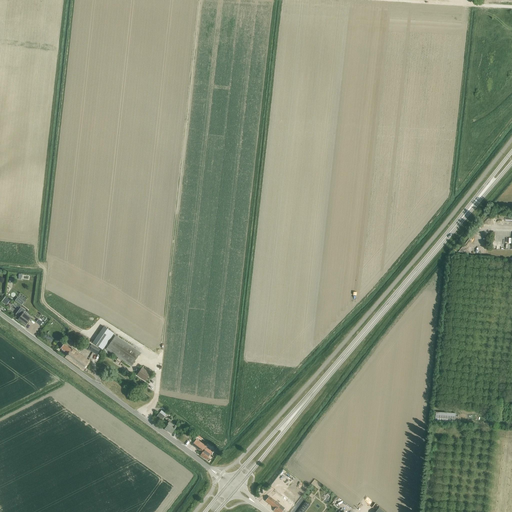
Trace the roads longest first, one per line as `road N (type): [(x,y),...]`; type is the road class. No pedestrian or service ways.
road 1 (track): [(160,354),(199,0)]
road 2 (unclassified): [(207,467),(0,313)]
road 3 (secondary): [(337,365),(471,206)]
road 4 (secondary): [(337,365),(232,478)]
road 5 (secondary): [(240,484),(337,365)]
